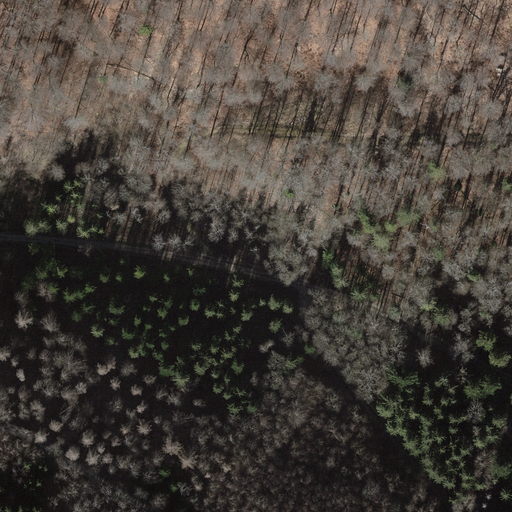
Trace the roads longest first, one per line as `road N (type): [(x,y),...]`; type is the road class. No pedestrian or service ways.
road 1 (track): [(0,237),(219,259),(291,282),(450,511)]
road 2 (track): [(219,259),(172,194),(174,153),(208,133),(511,136)]
road 3 (track): [(511,377),(394,315),(291,282)]
road 4 (track): [(152,511),(0,432)]
